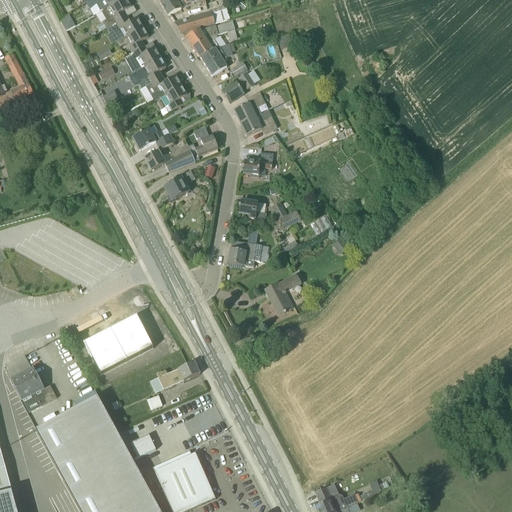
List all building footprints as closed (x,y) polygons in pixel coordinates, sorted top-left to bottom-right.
[(95,7),(99,13),(101,12),(120,0),(89,0),(85,4),(90,10),(95,7)] [(125,0),(120,0),(101,12),(106,22),(103,24),(107,30),(127,18),(124,12),(131,8),(125,0)] [(167,0),(160,3),(160,4),(167,17),(181,10),(179,5),(185,4),(186,6),(200,0),(167,0)] [(212,13),(174,24),(180,35),(215,25),(212,13)] [(58,21),(63,32),(72,28),(68,17),(58,21)] [(118,42),(126,38),(143,28),(137,19),(130,23),(127,18),(107,30),(109,36),(113,34),(118,42)] [(236,23),(238,30),(245,28),(243,21),(236,23)] [(193,49),(206,40),(214,35),(216,37),(227,33),(235,31),(232,22),(216,26),(200,31),(199,30),(186,39),(193,49)] [(101,34),(107,30),(103,24),(101,25),(97,27),(101,34)] [(143,28),(126,38),(118,42),(115,44),(118,49),(129,43),(132,47),(129,49),(132,54),(145,47),(142,42),(148,38),(143,28)] [(237,40),(235,31),(227,33),(229,42),(237,40)] [(218,48),(214,41),(218,39),(216,37),(214,35),(206,40),(193,49),(200,59),(201,59),(215,50),(218,48)] [(278,40),(281,51),(292,48),(289,37),(278,40)] [(232,57),(229,46),(216,50),(215,50),(201,59),(212,78),(227,68),(224,63),(227,61),(226,59),(232,57)] [(145,47),(132,54),(124,59),(133,74),(144,68),(160,58),(155,49),(148,53),(145,47)] [(101,62),(107,59),(103,51),(97,55),(101,62)] [(19,89),(5,96),(0,86),(0,109),(15,102),(16,103),(33,94),(12,55),(3,59),(19,89)] [(129,76),(134,85),(141,80),(146,88),(150,85),(162,78),(159,73),(166,68),(160,58),(144,68),(133,74),(129,76)] [(235,78),(240,75),(247,71),(243,63),(230,71),(235,78)] [(106,71),(99,75),(102,82),(109,78),(106,71)] [(254,86),(254,85),(247,74),(235,82),(235,81),(226,86),(228,89),(222,93),(230,105),(244,96),(239,89),(243,87),(246,91),(254,86)] [(165,96),(181,86),(175,77),(165,83),(162,78),(150,85),(146,88),(150,96),(154,102),(159,99),(165,96)] [(187,96),(181,86),(165,96),(170,106),(168,107),(171,113),(177,109),(184,105),(180,100),(187,96)] [(105,108),(117,102),(113,94),(101,99),(105,108)] [(235,113),(241,125),(256,117),(261,115),(258,108),(265,105),(260,94),(247,100),(250,105),(235,113)] [(116,104),(109,108),(113,116),(120,112),(116,104)] [(203,108),(197,112),(201,117),(207,114),(203,108)] [(256,117),(241,125),(247,138),(262,131),(264,136),(277,129),(271,118),(259,124),(256,117)] [(174,125),(166,130),(169,136),(170,136),(170,135),(177,132),(174,125)] [(205,128),(193,133),(196,140),(208,135),(205,128)] [(174,143),(170,136),(169,136),(164,138),(161,132),(153,136),(150,129),(142,134),(133,138),(140,152),(156,144),(160,151),(174,143)] [(195,149),(198,158),(218,150),(213,137),(201,142),(203,146),(195,149)] [(164,166),(169,174),(195,164),(188,147),(163,160),(159,152),(144,160),(151,173),(164,166)] [(260,169),(265,170),(272,170),(273,156),(261,154),(260,161),(254,161),(254,163),(244,162),(243,176),(250,176),(250,179),(259,179),(259,178),(260,169)] [(176,200),(181,198),(189,193),(185,186),(195,180),(190,172),(177,179),(173,181),(174,183),(165,188),(170,197),(168,198),(171,204),(176,201),(176,200)] [(276,188),(269,190),(271,196),(278,194),(276,188)] [(256,214),(258,205),(241,202),(239,215),(249,216),(248,220),(255,221),(265,222),(266,216),(256,214)] [(287,216),(281,204),(271,208),(278,221),(287,216)] [(287,216),(280,220),(285,230),(301,222),(296,212),(294,213),(289,215),(287,216)] [(341,240),(333,247),(335,249),(341,245),(346,251),(349,249),(341,240)] [(295,242),(289,246),(292,251),(298,247),(295,242)] [(228,264),(237,266),(253,269),(254,262),(260,263),(262,248),(247,245),(246,254),(230,251),(228,264)] [(265,291),(278,317),(294,309),(286,294),(301,286),(296,275),(265,291)] [(137,317),(84,345),(100,377),(154,349),(137,317)] [(183,382),(200,375),(195,364),(179,371),(179,370),(158,379),(163,391),(173,387),(171,381),(181,376),(183,382)] [(17,380),(13,383),(22,401),(29,413),(41,407),(57,399),(50,387),(43,390),(40,391),(35,381),(38,380),(32,370),(16,378),(17,380)] [(157,397),(157,398),(148,401),(151,411),(161,407),(158,397),(157,397)] [(159,511),(97,398),(35,432),(79,511),(159,511)] [(156,451),(151,440),(149,436),(131,445),(137,459),(156,451)] [(0,496),(11,493),(0,452),(0,496)] [(171,511),(189,511),(211,502),(201,480),(205,478),(197,460),(193,462),(189,453),(153,470),(171,511)] [(360,499),(362,503),(380,493),(378,487),(370,490),(370,491),(371,493),(360,498),(360,499)] [(343,501),(341,497),(337,496),(330,499),(326,489),(318,493),(323,505),(314,509),(315,511),(343,511),(347,510),(347,509),(357,504),(353,496),(343,501)] [(0,511),(17,511),(13,495),(0,498),(0,511)]
